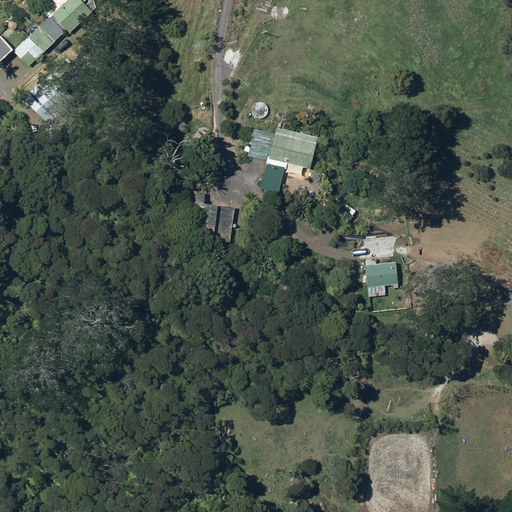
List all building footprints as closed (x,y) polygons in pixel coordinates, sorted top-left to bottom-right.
[(13,52),(27,67),(63,34),(62,32),(65,29),(69,34),(90,14),(78,0),(68,0),(54,13),(47,6),(41,11),(49,19),(13,52)] [(0,39),(0,63),(12,52),(0,39)] [(22,100),(48,125),(72,101),(46,75),(22,100)] [(259,190),(277,194),(284,169),(285,169),(287,164),(309,169),(317,138),(277,129),(275,134),(253,129),(247,156),(266,161),(259,190)] [(195,239),(229,244),(234,209),(200,204),(195,239)] [(355,211),(344,204),(336,216),(346,224),(355,211)] [(390,286),(391,289),(397,288),(395,262),(365,266),(367,288),(390,286)]
